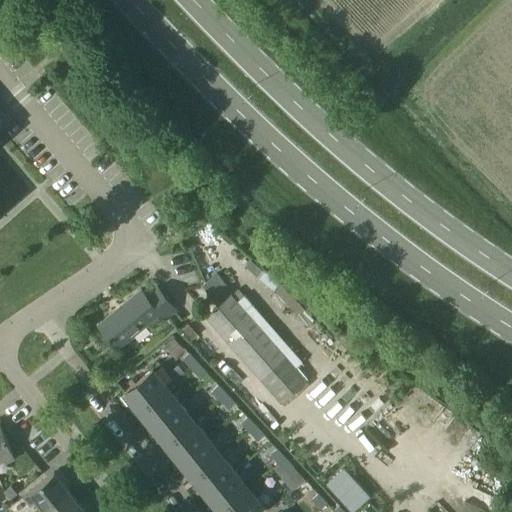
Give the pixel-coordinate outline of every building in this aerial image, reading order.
[(93,51),(81,38),(78,34),(69,43),(83,60),(93,51)] [(217,273),(201,285),(213,299),(228,287),(217,273)] [(116,346),(158,312),(164,319),(175,309),(157,287),(147,296),(140,288),(97,323),(116,346)] [(302,359),(243,293),(235,300),(230,294),(205,316),(280,401),(305,379),(294,367),(302,359)] [(172,337),(165,344),(176,357),(184,349),(172,337)] [(188,352),(182,357),(190,366),(196,361),(188,352)] [(196,361),(190,366),(198,375),(204,370),(196,361)] [(178,364),(169,371),(175,379),(183,372),(178,364)] [(137,408),(166,385),(151,368),(123,391),(137,408)] [(217,384),(211,389),(220,398),(226,393),(217,384)] [(151,425),(179,402),(166,385),(137,408),(151,425)] [(226,393),(220,398),(228,407),(234,402),(226,393)] [(164,442),(193,419),(179,402),(151,425),(164,442)] [(247,416),(241,421),(249,430),(255,425),(247,416)] [(178,459),(206,436),(193,419),(164,442),(178,459)] [(14,457),(0,423),(0,460),(4,458),(5,461),(14,457)] [(255,425),(249,430),(257,439),(263,433),(255,425)] [(191,476),(220,453),(206,436),(178,459),(191,476)] [(276,448),(270,453),(278,462),(284,456),(276,448)] [(205,492),(233,470),(220,453),(191,476),(205,492)] [(284,456),(278,462),(286,471),(292,465),(284,456)] [(343,467),(325,483),(352,511),(369,495),(343,467)] [(218,509),(247,486),(233,470),(205,492),(218,509)] [(41,510),(68,489),(54,471),(23,496),(30,505),(34,502),(41,510)] [(21,497),(11,485),(4,490),(15,503),(21,497)] [(251,511),(261,504),(247,486),(218,509),(220,511),(251,511)] [(72,511),(81,505),(68,489),(41,510),(42,511),(72,511)] [(318,493),(312,498),(320,507),(326,501),(318,493)]
